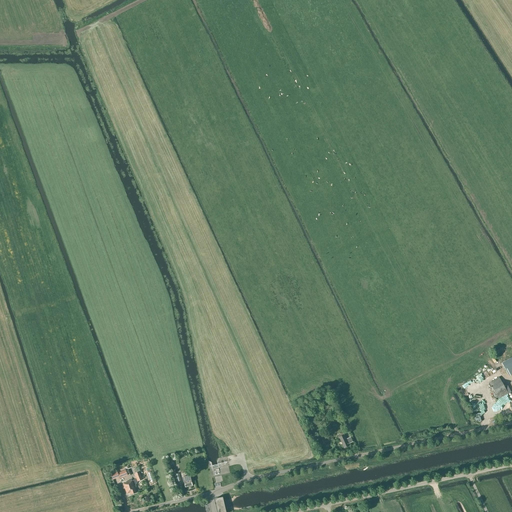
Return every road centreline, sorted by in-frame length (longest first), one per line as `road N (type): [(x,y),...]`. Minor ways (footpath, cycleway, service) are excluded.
road 1 (unclassified): [(209,493),(511,423)]
road 2 (unclassified): [(291,511),(511,464)]
